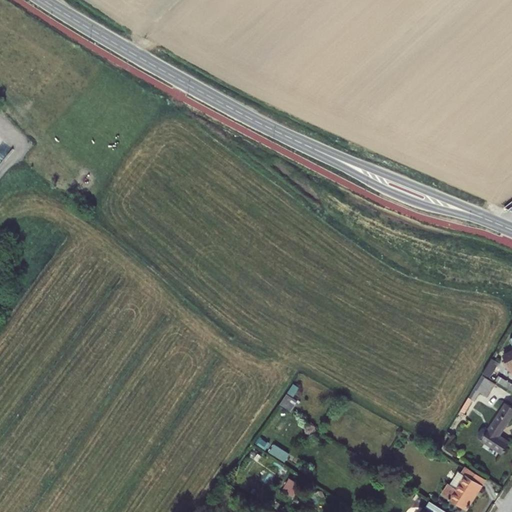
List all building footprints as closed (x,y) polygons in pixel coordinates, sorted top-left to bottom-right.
[(0,165),(16,146),(0,133),(0,165)] [(489,377),(496,381),(505,367),(498,362),(489,377)] [(489,377),(474,402),(483,407),(489,399),(495,403),(506,388),(496,381),(489,377)] [(294,410),(299,399),(295,397),(301,385),(293,382),(282,404),(294,410)] [(511,431),(511,410),(499,429),(496,427),(490,428),(486,434),(487,439),(510,454),(511,450),(511,439),(508,437),(511,431)] [(288,460),(292,452),(275,443),(271,452),(288,460)] [(491,481),(471,468),(467,474),(472,477),(463,491),(459,488),(453,499),(471,511),(491,481)] [(290,478),(284,490),(295,495),(301,483),(290,478)] [(446,511),(433,503),(427,511),(426,511),(425,511),(446,511)]
